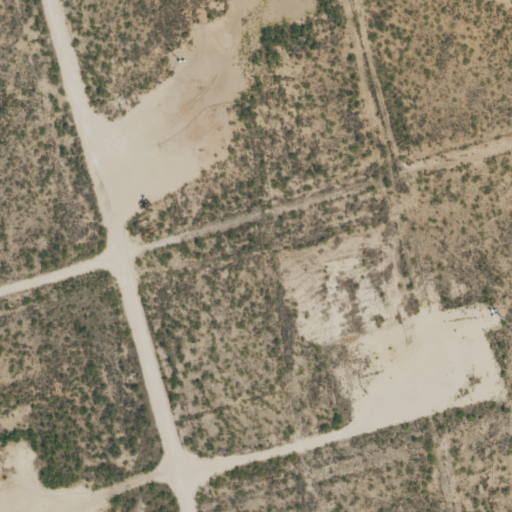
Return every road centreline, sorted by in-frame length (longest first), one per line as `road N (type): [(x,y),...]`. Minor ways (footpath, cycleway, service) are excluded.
road 1 (track): [(0,321),(511,174)]
road 2 (track): [(60,0),(195,511)]
